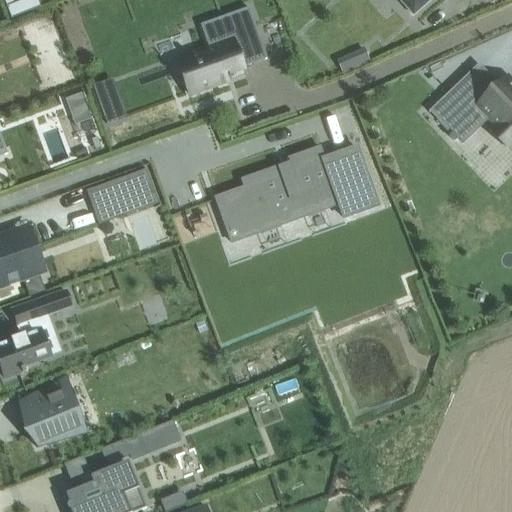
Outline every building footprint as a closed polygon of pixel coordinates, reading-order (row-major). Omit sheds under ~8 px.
[(19,15),(13,0),(3,0),(10,18),(19,15)] [(398,0),(412,15),(429,0),(398,0)] [(235,48),(259,39),(248,8),(219,18),(220,18),(201,25),(206,39),(205,40),(208,49),(177,60),(188,90),(187,90),(189,95),(217,85),(217,84),(227,81),(225,75),(228,74),(229,74),(242,69),(235,48)] [(366,50),(340,60),(343,69),(369,59),(366,50)] [(511,83),(507,79),(480,105),(459,82),(429,111),(448,130),(462,117),(470,125),(484,112),(511,141),(511,83)] [(83,91),(66,97),(76,124),(92,118),(83,91)] [(244,188),(215,198),(216,200),(222,198),(231,225),(225,227),(231,243),(238,240),(235,232),(257,225),(260,233),(280,226),(278,222),(305,212),(307,216),(338,205),(343,218),(377,206),(355,148),(323,160),(319,148),(287,160),(289,166),(279,170),(279,167),(241,181),(244,188)] [(146,170),(86,191),(98,225),(158,203),(146,170)] [(9,233),(0,236),(0,288),(26,279),(13,244),(9,233)] [(23,368),(50,358),(37,321),(70,309),(64,291),(12,310),(21,336),(0,343),(0,366),(5,380),(25,373),(23,368)] [(20,408),(37,449),(82,430),(65,389),(45,397),(41,390),(42,390),(41,389),(28,396),(29,397),(32,403),(20,408)] [(172,421),(100,450),(100,451),(108,448),(114,462),(129,456),(130,459),(142,454),(143,454),(162,446),(178,440),(173,426),(174,425),(172,421)] [(93,483),(65,494),(72,511),(136,511),(139,511),(146,508),(144,504),(140,505),(134,490),(138,489),(127,461),(90,477),(93,483)] [(165,510),(188,503),(184,491),(162,498),(165,510)] [(178,511),(211,511),(208,502),(178,511)]
